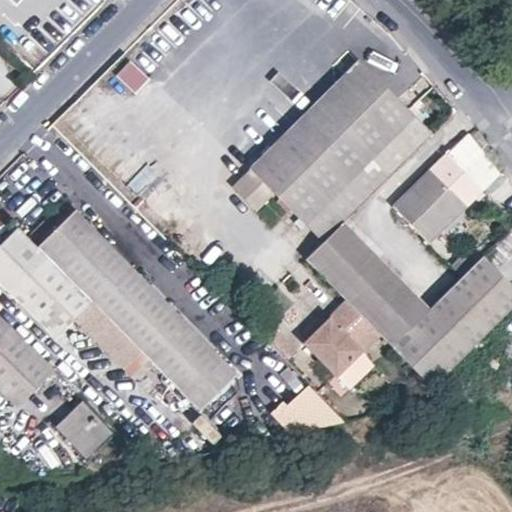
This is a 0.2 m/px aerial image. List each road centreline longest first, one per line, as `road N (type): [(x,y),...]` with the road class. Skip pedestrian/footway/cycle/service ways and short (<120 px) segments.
road 1 (residential): [(0,140),(143,0)]
road 2 (residential): [(386,0),(487,116)]
